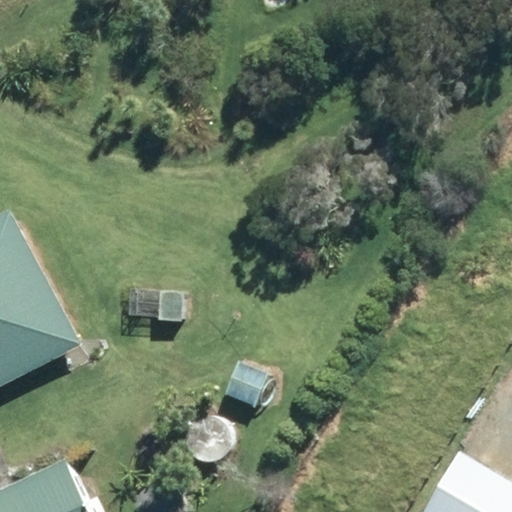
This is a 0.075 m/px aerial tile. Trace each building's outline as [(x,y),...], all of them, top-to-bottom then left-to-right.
[(39,220),(0,239),(0,405),(106,353),(39,220)] [(245,400),(269,410),(280,414),(293,381),(283,377),(258,368),(245,400)] [(511,385),(507,383),(474,441),(511,462),(511,385)] [(511,511),(511,475),(480,457),(446,511),(511,511)] [(0,501),(0,511),(99,511),(78,465),(0,501)]
